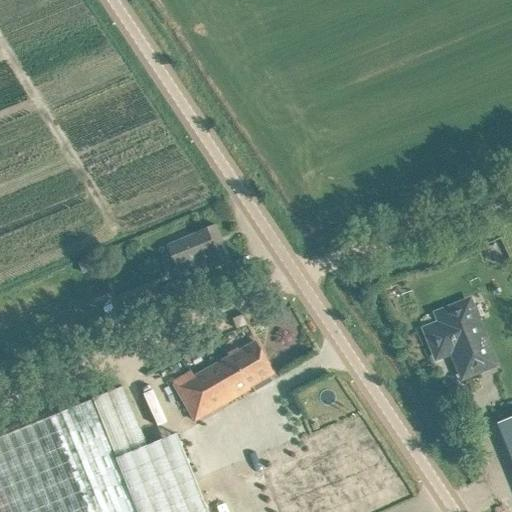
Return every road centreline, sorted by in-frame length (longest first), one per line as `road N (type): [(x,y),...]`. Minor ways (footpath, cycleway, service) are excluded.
road 1 (tertiary): [(455,511),(111,0)]
road 2 (track): [(298,279),(0,402)]
road 3 (track): [(298,279),(511,192)]
